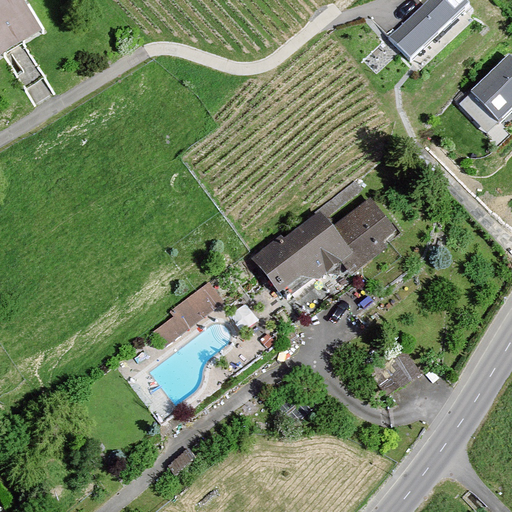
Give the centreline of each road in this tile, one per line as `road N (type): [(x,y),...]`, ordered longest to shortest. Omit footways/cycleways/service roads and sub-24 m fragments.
road 1 (residential): [(0,137),(143,51),(249,69),(312,21)]
road 2 (tertiary): [(392,511),(511,340)]
